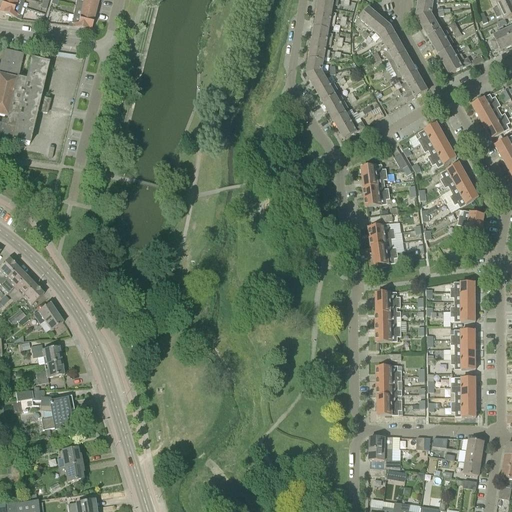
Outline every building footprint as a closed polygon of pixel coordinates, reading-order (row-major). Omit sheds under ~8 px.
[(2,0),(2,2),(22,8),(24,0),(2,0)] [(77,0),(76,6),(96,11),(98,2),(91,0),(77,0)] [(319,0),(318,8),(332,10),(333,6),(337,7),(338,1),(330,0),(319,0)] [(495,14),(511,5),(511,1),(511,0),(495,0),(496,3),(498,7),(493,10),(495,14)] [(19,16),(22,8),(2,2),(0,8),(0,11),(4,13),(3,15),(21,21),(22,17),(19,16)] [(416,18),(430,16),(432,4),(419,2),(416,18)] [(502,16),(504,20),(511,16),(511,5),(495,14),(497,18),(502,16)] [(74,16),(94,21),(96,11),(76,6),(74,16)] [(316,18),(335,21),(336,15),(331,14),(332,10),(318,8),(316,18)] [(372,32),(381,21),(368,10),(359,20),(372,32)] [(91,30),(94,21),(74,16),(72,23),(69,23),(68,27),(86,31),(87,29),(91,30)] [(440,32),(430,16),(416,18),(428,38),(440,32)] [(315,28),(329,31),(329,27),(334,27),(335,21),(316,18),(315,28)] [(381,21),(372,32),(379,38),(382,43),(395,36),(391,28),(381,21)] [(313,39),(331,42),(332,35),(328,35),(329,31),(315,28),(313,39)] [(440,32),(428,38),(433,47),(449,38),(446,33),(442,35),(440,32)] [(511,46),(505,32),(493,38),(495,41),(490,43),(495,52),(499,50),(501,52),(511,46)] [(395,36),(382,43),(385,47),(381,50),(384,55),(401,46),(395,36)] [(449,38),(433,47),(438,57),(450,50),(448,46),(452,43),(449,38)] [(311,48),(325,51),(326,47),(330,48),(331,42),(313,39),(311,48)] [(401,46),(384,55),(387,61),(391,59),(394,63),(406,55),(401,46)] [(443,65),(460,56),(455,47),(450,50),(438,57),(443,65)] [(309,60),(323,62),(324,58),(328,59),(330,52),(325,51),(311,48),(309,60)] [(23,56),(4,52),(0,68),(0,116),(8,118),(7,122),(0,120),(0,146),(11,149),(12,142),(29,146),(37,112),(47,115),(50,101),(40,99),(48,66),(31,62),(27,77),(18,75),(23,56)] [(406,55),(394,63),(396,66),(391,68),(395,74),(411,64),(406,55)] [(460,56),(443,65),(449,76),(471,66),(467,59),(463,61),(460,56)] [(474,67),(484,62),(481,57),(471,62),(474,67)] [(307,76),(321,73),(323,62),(309,60),(307,76)] [(411,64),(395,74),(397,79),(401,76),(404,80),(416,73),(411,64)] [(317,95),(329,88),(321,73),(307,76),(317,95)] [(416,73),(404,80),(406,84),(402,87),(405,91),(421,82),(416,73)] [(421,82),(405,91),(408,96),(403,98),(407,105),(427,93),(421,82)] [(322,104),(334,97),(332,93),(337,91),(334,85),(329,88),(317,95),(322,104)] [(500,94),(503,100),(508,97),(505,91),(500,94)] [(472,106),(476,114),(497,103),(495,98),(492,100),(490,96),(472,106)] [(328,113),(344,103),(341,98),(337,100),(334,97),(322,104),(328,113)] [(333,121),(345,115),(343,111),(347,108),(344,103),(328,113),(333,121)] [(497,103),(476,114),(481,123),(499,113),(497,109),(500,107),(497,103)] [(360,119),(365,116),(372,112),(370,107),(362,112),(362,113),(358,115),(360,119)] [(372,112),(374,116),(381,112),(379,108),(372,112)] [(499,113),(481,123),(486,131),(507,119),(504,115),(501,117),(499,113)] [(347,118),(345,115),(333,121),(338,130),(354,121),(351,116),(347,118)] [(507,119),(486,131),(491,140),(511,128),(509,123),(507,119)] [(354,121),(338,130),(344,141),(365,129),(361,123),(357,125),(354,121)] [(421,145),(441,134),(436,125),(418,135),(421,140),(418,141),(421,145)] [(429,152),(446,142),(441,134),(421,145),(426,154),(429,152)] [(511,137),(495,147),(499,155),(511,147),(511,137)] [(430,162),(451,151),(446,142),(429,152),(431,157),(428,158),(430,162)] [(511,147),(499,155),(504,164),(511,159),(511,147)] [(456,159),(451,151),(430,162),(432,166),(435,165),(438,170),(456,159)] [(404,174),(409,171),(401,155),(394,159),(400,170),(398,171),(398,174),(404,174)] [(443,185),(464,173),(459,164),(441,175),(443,179),(441,181),(443,185)] [(361,169),(362,180),(386,177),(386,172),(382,172),(382,167),(361,169)] [(409,171),(404,174),(408,179),(413,177),(409,171)] [(451,192),(468,182),(464,173),(443,185),(445,189),(448,187),(451,192)] [(386,177),(362,180),(364,190),(384,187),(383,182),(387,182),(386,177)] [(453,202),(473,190),(468,182),(451,192),(453,196),(450,198),(453,202)] [(384,187),(364,190),(365,199),(389,196),(388,191),(385,192),(384,187)] [(473,190),(453,202),(455,206),(457,205),(460,209),(478,199),(473,190)] [(389,196),(365,199),(366,209),(387,207),(386,201),(389,201),(389,196)] [(459,222),(482,226),(484,216),(464,213),(463,218),(460,217),(459,222)] [(381,224),(393,223),(392,216),(380,217),(381,224)] [(482,226),(459,222),(458,227),(461,227),(460,232),(480,236),(482,226)] [(369,229),(370,238),(394,235),(393,230),(390,231),(390,226),(369,229)] [(394,235),(370,238),(371,248),(392,246),(391,241),(394,240),(394,235)] [(392,246),(371,248),(373,258),(396,255),(396,250),(392,251),(392,246)] [(396,255),(373,258),(374,268),(382,267),(382,269),(387,268),(387,266),(395,265),(394,260),(397,259),(396,255)] [(0,286),(7,280),(17,269),(9,260),(0,269),(0,286)] [(7,280),(12,284),(10,286),(14,289),(26,278),(17,269),(7,280)] [(26,278),(14,289),(17,293),(19,292),(24,297),(34,287),(26,278)] [(451,295),(475,294),(475,284),(454,284),(454,290),(451,290),(451,295)] [(34,287),(24,297),(29,302),(27,303),(31,307),(43,296),(34,287)] [(376,295),(376,305),(399,304),(399,299),(397,299),(396,294),(389,295),(389,293),(382,293),(382,295),(376,295)] [(454,304),(475,304),(475,294),(451,295),(451,299),(454,299),(454,304)] [(0,305),(2,308),(9,301),(5,297),(0,302),(0,305)] [(399,304),(376,305),(376,314),(396,314),(396,309),(399,309),(399,304)] [(451,314),(475,314),(475,304),(454,304),(454,309),(451,309),(451,314)] [(40,326),(44,323),(56,315),(50,305),(33,316),(40,326)] [(18,323),(25,317),(20,311),(8,322),(13,328),(18,323)] [(400,314),(396,314),(376,314),(376,324),(396,324),(396,319),(400,319),(400,314)] [(475,324),(475,314),(451,314),(451,319),(454,319),(454,324),(475,324)] [(56,315),(44,323),(50,333),(63,324),(56,315)] [(25,317),(18,323),(22,328),(29,321),(25,317)] [(396,324),(376,324),(376,334),(400,334),(400,329),(396,329),(396,324)] [(451,342),(475,342),(475,332),(454,332),(454,337),(451,338),(451,342)] [(400,334),(376,334),(376,344),(397,344),(397,338),(400,338),(400,334)] [(454,352),(475,352),(475,342),(451,342),(451,347),(454,347),(454,352)] [(33,359),(44,357),(45,366),(61,363),(59,349),(43,352),(42,347),(31,349),(33,359)] [(451,361),(475,361),(475,352),(454,352),(454,357),(451,357),(451,361)] [(475,371),(475,361),(451,361),(451,366),(454,366),(454,371),(475,371)] [(64,377),(61,363),(45,366),(46,374),(36,376),(37,386),(48,384),(47,379),(64,377)] [(377,368),(377,379),(400,378),(400,373),(397,373),(397,368),(377,368)] [(400,378),(377,379),(377,388),(397,388),(397,383),(401,383),(400,378)] [(451,390),(476,389),(475,379),(454,379),(455,385),(451,385),(451,390)] [(397,388),(377,388),(377,398),(397,398),(401,398),(401,393),(397,393),(397,388)] [(455,399),(476,399),(476,389),(451,390),(451,394),(455,394),(455,399)] [(69,418),(75,417),(71,397),(65,398),(65,402),(57,403),(57,400),(42,400),(41,412),(52,413),(53,418),(41,420),(43,431),(55,429),(55,430),(71,428),(69,418)] [(397,398),(377,398),(377,408),(401,407),(401,402),(397,403),(397,398)] [(451,409),(476,409),(476,399),(455,399),(455,404),(451,404),(451,409)] [(401,407),(377,408),(377,418),(384,417),(384,419),(390,419),(390,417),(398,417),(398,412),(401,412),(401,407)] [(476,419),(476,409),(451,409),(451,414),(455,414),(455,419),(476,419)] [(370,450),(392,451),(392,439),(370,439),(370,450)] [(446,449),(447,442),(434,440),(433,447),(446,449)] [(467,453),(482,455),(484,443),(469,441),(467,453)] [(63,460),(64,468),(81,465),(80,457),(78,457),(77,450),(59,453),(60,460),(63,460)] [(392,451),(370,450),(369,462),(383,463),(383,471),(387,471),(400,471),(400,463),(391,463),(392,451)] [(466,464),(480,466),(482,455),(467,453),(466,464)] [(480,466),(466,464),(464,476),(478,478),(480,466)] [(81,465),(64,468),(67,484),(82,481),(81,474),(83,474),(81,465)] [(509,489),(511,490),(511,489),(511,468),(504,467),(502,479),(511,480),(509,489)] [(451,480),(453,469),(443,468),(442,478),(451,480)] [(387,471),(383,471),(369,470),(369,478),(386,479),(387,471)] [(463,489),(476,492),(477,484),(464,482),(463,489)] [(511,490),(509,489),(501,488),(499,500),(510,502),(511,490)] [(68,511),(95,511),(93,502),(98,497),(96,495),(66,499),(68,511)] [(370,511),(382,511),(383,503),(383,502),(371,501),(371,509),(370,511)] [(383,503),(382,511),(401,511),(402,505),(395,504),(395,505),(383,503)]
